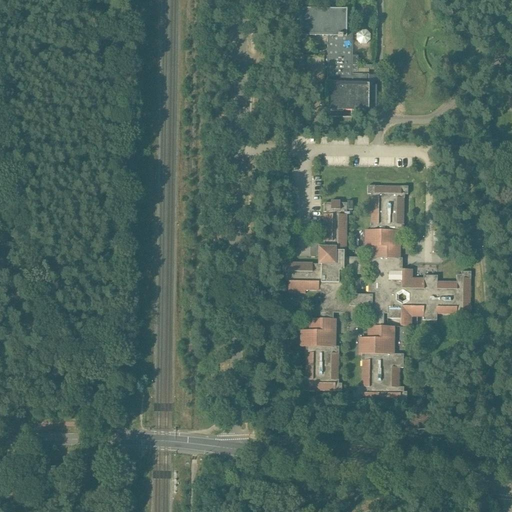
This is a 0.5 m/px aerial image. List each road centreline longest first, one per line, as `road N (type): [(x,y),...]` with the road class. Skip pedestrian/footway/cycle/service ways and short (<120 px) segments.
road 1 (residential): [(236,449),(239,149)]
road 2 (secondary): [(503,483),(236,449)]
road 3 (secondary): [(236,449),(158,440),(0,440)]
road 4 (residential): [(377,120),(438,116),(511,43)]
road 5 (residential): [(428,261),(426,152),(377,151)]
road 6 (residential): [(239,149),(241,0)]
road 7 (residential): [(377,151),(239,149)]
road 8 (residential): [(377,120),(379,0)]
